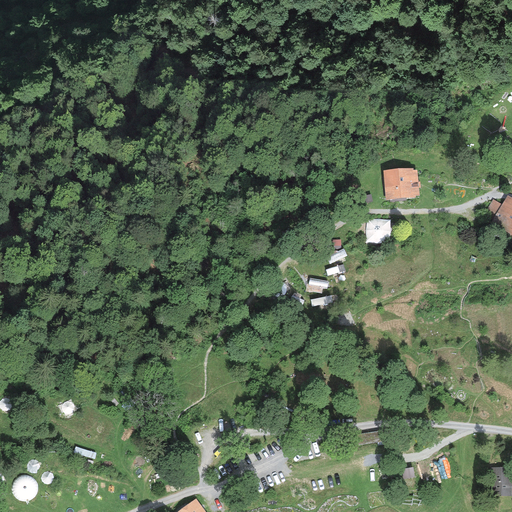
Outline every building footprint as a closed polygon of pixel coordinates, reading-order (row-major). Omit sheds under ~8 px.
[(405,201),(405,196),(418,194),(416,174),(388,176),(389,186),(384,186),(385,196),(390,195),(391,203),(405,201)] [(511,202),(508,200),(504,207),(495,202),(487,215),(495,220),(494,223),(511,233),(511,202)] [(367,219),(366,242),(389,243),(390,221),(367,219)] [(332,295),(312,299),(313,308),(334,304),(332,295)] [(128,413),(137,405),(131,399),(123,406),(128,413)] [(79,455),(96,459),(97,451),(80,447),(79,455)] [(403,471),(405,478),(413,477),(412,469),(403,471)] [(494,487),(494,492),(508,492),(508,481),(509,481),(509,472),(493,472),(493,480),(491,480),(491,487),(494,487)] [(17,499),(36,500),(37,478),(18,477),(17,499)]
